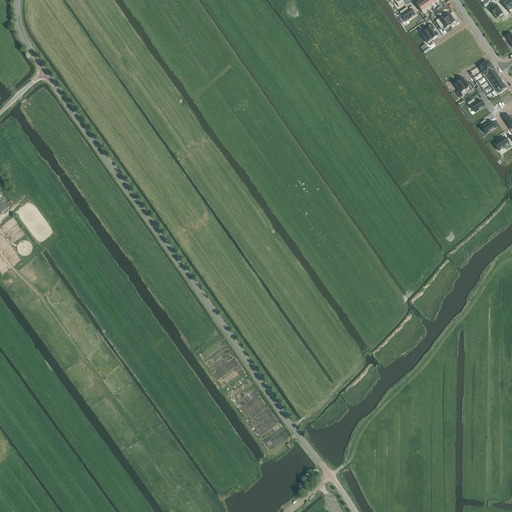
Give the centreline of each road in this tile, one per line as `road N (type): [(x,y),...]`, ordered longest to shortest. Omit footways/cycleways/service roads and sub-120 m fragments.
road 1 (tertiary): [(353,511),(44,72)]
road 2 (track): [(331,478),(350,462),(371,420),(511,260)]
